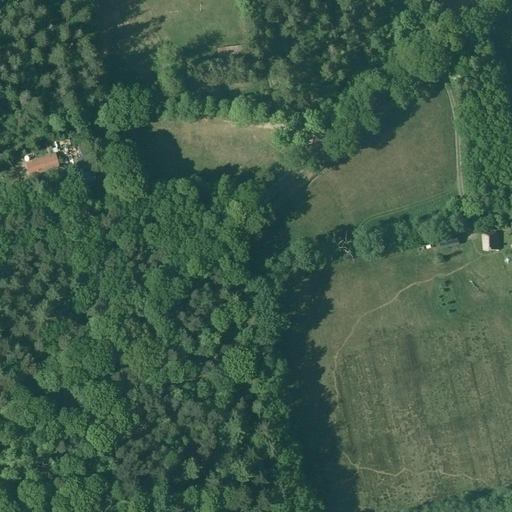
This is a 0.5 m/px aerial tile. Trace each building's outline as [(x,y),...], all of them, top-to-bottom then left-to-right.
[(79,152),(81,157),(76,159),(79,168),(72,170),(74,177),(77,176),(80,185),(93,181),(89,171),(93,170),(86,150),(79,152)] [(32,162),(35,174),(58,167),(54,155),(32,162)] [(498,233),(482,234),(484,251),(499,250),(498,233)] [(459,247),(456,234),(437,239),(440,251),(459,247)] [(511,248),(502,249),(502,261),(511,261),(511,250),(511,248)]
